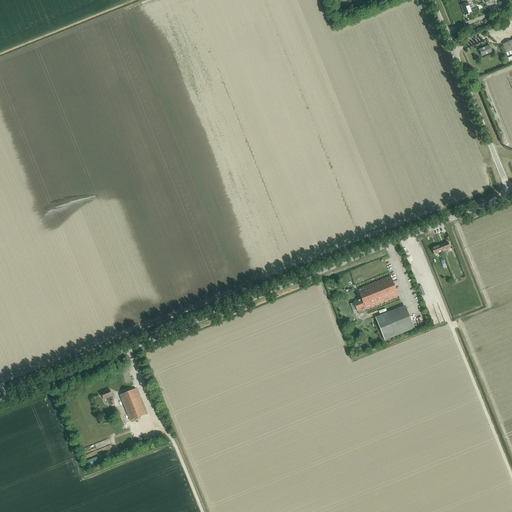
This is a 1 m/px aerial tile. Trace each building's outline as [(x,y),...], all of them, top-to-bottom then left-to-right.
[(465,15),(471,13),(467,2),(465,0),(460,0),(461,2),(462,1),(463,4),(460,5),(465,15)] [(506,53),(511,50),(511,40),(502,44),(506,53)] [(490,49),(493,48),(492,45),(489,46),(489,45),(478,50),(481,56),(491,52),(490,49)] [(447,242),(439,245),(443,254),(446,253),(445,250),(450,248),(447,242)] [(439,245),(431,248),(434,255),(439,253),(440,255),(443,254),(439,245)] [(361,299),(353,302),(357,311),(358,311),(359,314),(364,313),(362,309),(364,309),(365,310),(398,296),(390,276),(357,289),(361,299)] [(413,329),(403,306),(374,318),(383,341),(413,329)] [(101,392),(104,400),(107,398),(109,402),(111,405),(114,404),(113,400),(114,400),(112,396),(109,389),(101,392)] [(130,421),(146,414),(136,389),(120,395),(130,421)] [(81,437),(83,443),(94,440),(92,433),(81,437)]
